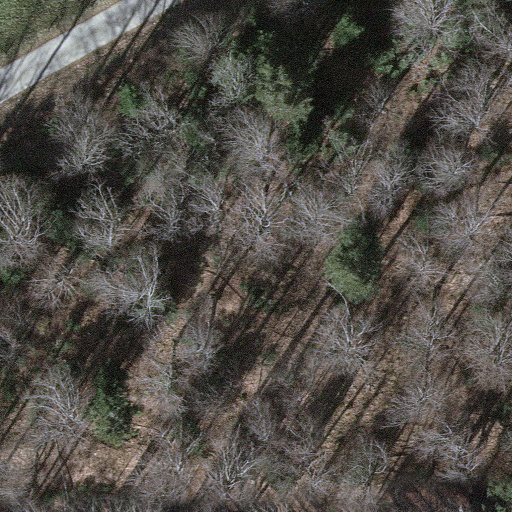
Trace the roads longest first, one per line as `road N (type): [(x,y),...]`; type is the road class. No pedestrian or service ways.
road 1 (track): [(0,461),(511,497)]
road 2 (unclassified): [(148,0),(0,85)]
